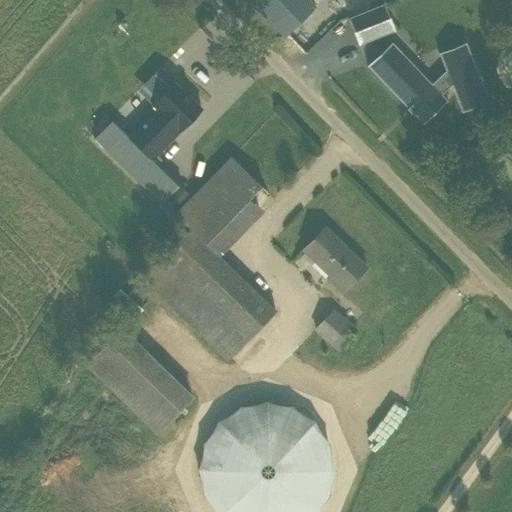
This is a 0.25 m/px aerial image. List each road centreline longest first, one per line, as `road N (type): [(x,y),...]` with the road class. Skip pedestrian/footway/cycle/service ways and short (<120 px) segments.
road 1 (unclassified): [(511,299),(212,0)]
road 2 (track): [(145,311),(234,394)]
